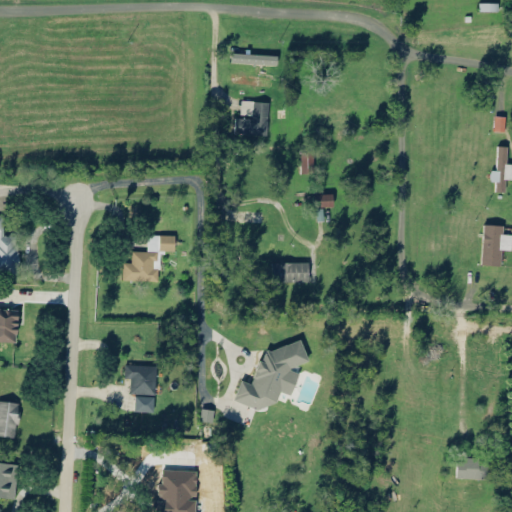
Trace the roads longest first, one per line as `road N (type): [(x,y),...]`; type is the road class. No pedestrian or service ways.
road 1 (residential): [(0,7),(213,7),(378,24),(399,69),(405,280),(425,300),(475,307)]
road 2 (residential): [(71,511),(83,188)]
